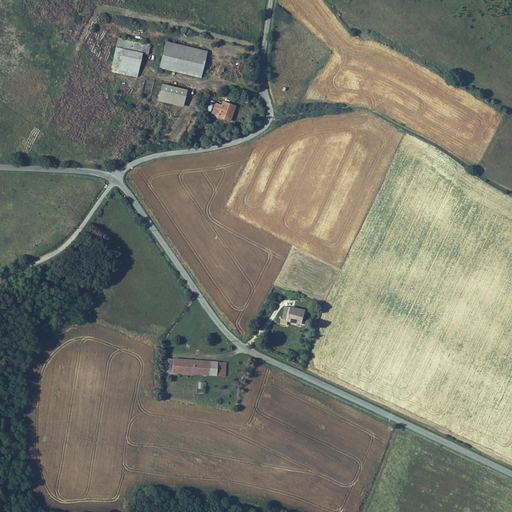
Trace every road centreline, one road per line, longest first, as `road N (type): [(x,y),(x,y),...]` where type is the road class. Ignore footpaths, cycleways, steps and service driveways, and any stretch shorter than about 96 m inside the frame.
road 1 (tertiary): [(112,178),(219,323),(248,349),(511,471)]
road 2 (tertiary): [(271,0),(264,125),(220,146),(141,159),(112,178)]
road 3 (track): [(269,115),(372,111),(511,191)]
road 4 (unclassified): [(112,178),(69,241),(0,278)]
